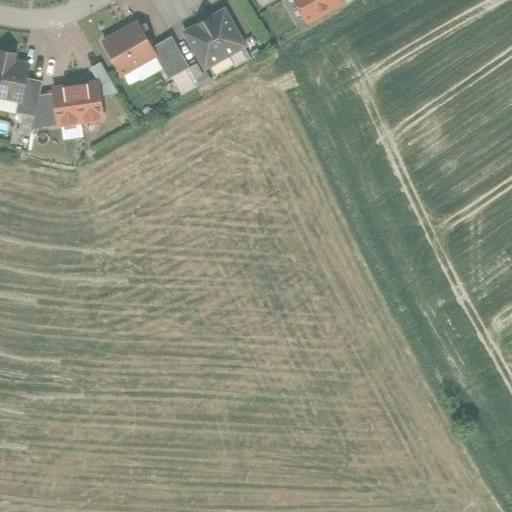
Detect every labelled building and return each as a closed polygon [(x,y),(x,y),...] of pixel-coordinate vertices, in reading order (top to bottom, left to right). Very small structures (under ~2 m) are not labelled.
[(283,0),(292,14),(315,0),(283,0)] [(229,41),(207,1),(166,23),(188,63),(229,41)] [(120,13),(80,33),(98,69),(138,49),(120,13)] [(172,61),(155,30),(134,41),(152,73),(172,61)] [(14,49),(0,46),(0,90),(5,92),(14,49)] [(85,55),(73,60),(85,87),(97,81),(85,55)] [(19,110),(25,75),(10,72),(4,107),(19,110)] [(79,75),(31,80),(36,122),(83,117),(79,75)]
